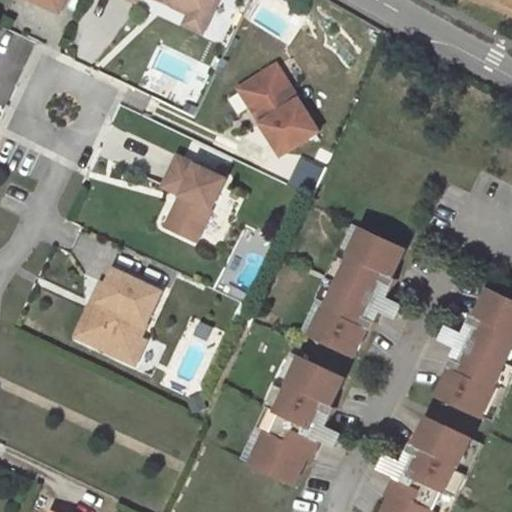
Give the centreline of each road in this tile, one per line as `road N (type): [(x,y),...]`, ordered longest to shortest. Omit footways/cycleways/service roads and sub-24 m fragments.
road 1 (residential): [(63,107),(65,161),(25,239),(0,263)]
road 2 (unclassified): [(511,74),(377,0)]
